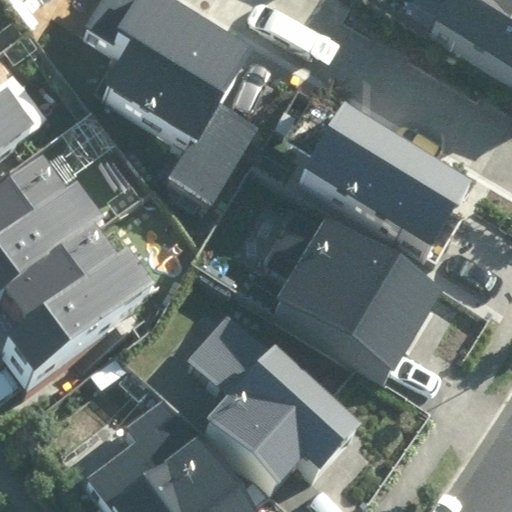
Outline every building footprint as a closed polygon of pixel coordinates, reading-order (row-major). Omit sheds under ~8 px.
[(254,45),(179,0),(128,0),(81,79),(211,157),(188,194),(234,221),(290,130),(225,91),(254,45)] [(511,0),(451,0),(437,26),(511,69),(511,0)] [(482,173),(339,100),(302,172),(445,245),(482,173)] [(0,162),(26,143),(0,108),(0,162)] [(0,204),(0,357),(23,390),(148,302),(118,261),(107,269),(88,242),(98,235),(70,195),(62,201),(43,174),(0,204)] [(325,217),(265,309),(389,389),(449,297),(325,217)] [(198,436),(275,500),(300,469),(318,483),(357,437),(222,323),(183,370),(224,405),(198,436)] [(83,486),(102,511),(239,511),(161,405),(125,431),(137,447),(83,486)]
